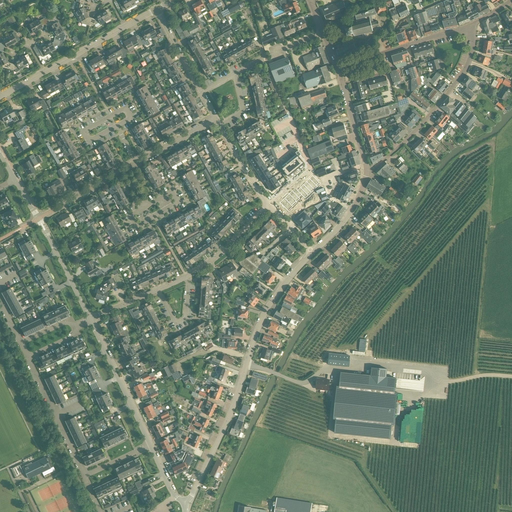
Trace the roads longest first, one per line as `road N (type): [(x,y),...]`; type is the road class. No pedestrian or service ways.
road 1 (tertiary): [(185,501),(225,424),(266,310),(312,252)]
road 2 (residential): [(470,24),(462,74),(368,171)]
road 3 (track): [(511,376),(445,381),(429,367),(356,359),(353,367)]
road 4 (tertiary): [(150,445),(89,319)]
